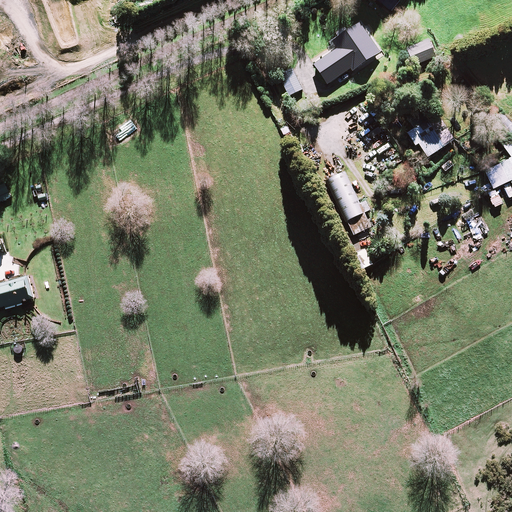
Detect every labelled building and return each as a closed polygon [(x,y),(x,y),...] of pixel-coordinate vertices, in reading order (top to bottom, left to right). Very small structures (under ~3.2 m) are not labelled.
[(67,23),(61,0),(45,0),(38,2),(45,28),(67,23)] [(376,58),(356,29),(333,45),(337,51),(314,66),(329,90),(351,76),(376,58)] [(48,55),(43,36),(19,43),(24,61),(48,55)] [(432,55),(427,42),(406,50),(411,63),(432,55)] [(302,92),(292,70),(278,76),(288,98),(302,92)] [(406,135),(421,161),(455,141),(441,116),(426,124),(417,108),(397,120),(406,135)] [(287,127),(278,131),(282,139),(291,134),(287,127)] [(511,136),(511,135),(500,141),(509,160),(484,173),(493,190),(502,186),(510,200),(511,198),(511,136)] [(341,173),(323,181),(348,237),(365,229),(360,215),(368,212),(363,201),(355,205),(341,173)] [(0,203),(12,199),(7,185),(0,187),(0,203)] [(42,186),(35,188),(39,203),(46,201),(42,186)] [(496,195),(488,198),(493,210),(501,207),(496,195)] [(372,265),(365,250),(348,258),(355,274),(372,265)] [(412,253),(401,259),(405,267),(416,262),(412,253)] [(416,270),(406,270),(406,280),(416,280),(416,270)] [(0,307),(30,299),(24,278),(0,285),(0,307)]
